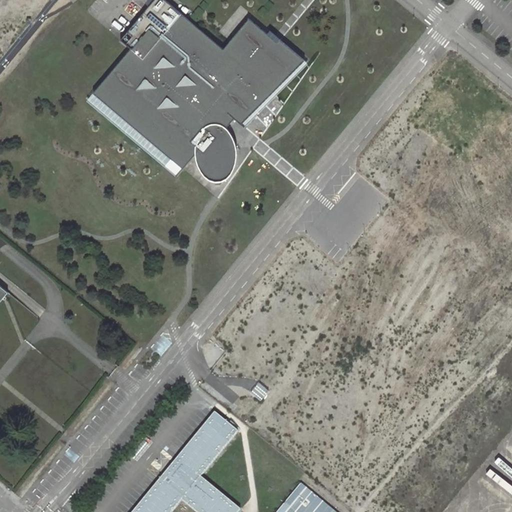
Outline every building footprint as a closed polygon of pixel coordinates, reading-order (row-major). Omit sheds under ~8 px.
[(154,0),(122,39),(132,48),(89,98),(179,174),(197,153),(200,161),(202,168),(205,173),(210,178),(217,180),(225,178),(232,172),(236,161),(236,146),(233,135),(227,128),(235,118),(242,123),(305,60),(281,39),(279,42),(275,39),(250,18),(224,48),(166,0),(154,0)] [(0,302),(9,292),(0,284),(0,302)] [(256,386),(251,392),(261,400),(271,388),(261,380),(256,386)] [(239,511),(243,508),(203,477),(239,430),(214,410),(135,511),(173,511),(182,500),(197,511),(239,511)] [(278,511),(333,511),(301,485),(278,511)]
